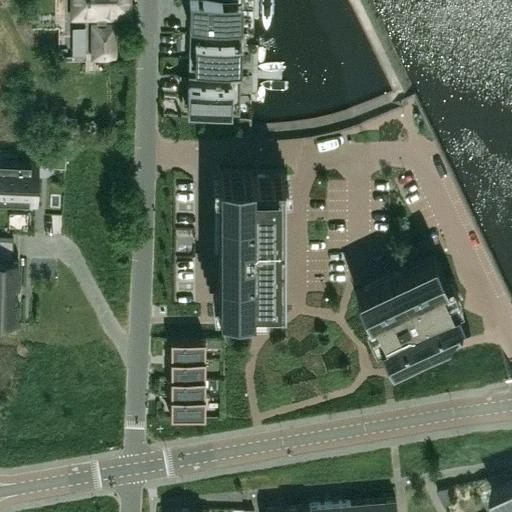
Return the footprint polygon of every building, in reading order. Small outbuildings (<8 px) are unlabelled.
[(129,15),(129,0),(72,0),(72,15),(96,15),(96,26),(105,26),(105,15),(129,15)] [(188,0),(188,23),(190,23),(190,31),(236,32),(237,24),(241,24),(241,0),(188,0)] [(85,26),(72,26),(72,52),(85,52),(85,26)] [(112,53),(112,43),(112,26),(105,26),(96,26),(96,53),(112,53)] [(188,31),(188,65),(194,65),(240,66),(241,46),(232,46),(233,42),(233,33),(240,33),(241,32),(236,32),(190,31),(188,31)] [(187,73),(186,109),(230,110),(230,95),(239,96),(239,75),(187,73)] [(53,155),(53,169),(65,170),(65,155),(53,155)] [(0,200),(9,201),(9,205),(26,206),(27,202),(28,202),(29,179),(35,179),(35,162),(0,160),(0,200)] [(282,174),(264,174),(251,173),(252,169),(217,169),(217,171),(217,184),(217,209),(217,222),(217,251),(217,290),(217,302),(217,304),(251,304),(251,300),(263,300),(264,300),(282,300),(282,188),(282,176),(282,174)] [(0,316),(16,317),(18,259),(12,259),(13,237),(0,236),(0,316)] [(445,275),(434,253),(419,260),(395,271),(386,275),(366,285),(356,290),(368,316),(369,316),(373,314),(383,335),(379,337),(378,338),(391,364),(399,360),(404,357),(427,347),(431,345),(469,327),(457,301),(457,300),(451,303),(441,281),(446,279),(446,278),(445,275)] [(170,357),(204,357),(204,337),(170,337),(170,357)] [(204,357),(170,357),(170,377),(204,377),(204,357)] [(204,377),(170,377),(170,397),(204,397),(204,377)] [(170,397),(170,416),(205,416),(204,397),(170,397)] [(511,476),(491,487),(501,506),(511,500),(511,476)] [(449,486),(437,488),(444,505),(455,499),(449,486)] [(372,497),(373,511),(396,511),(395,495),(372,497)] [(351,499),(351,511),(373,511),(372,497),(351,499)] [(329,500),(330,511),(351,511),(351,499),(329,500)] [(308,502),(308,511),(330,511),(329,500),(308,502)] [(503,511),(511,511),(511,500),(501,506),(503,511)] [(286,504),(286,511),(308,511),(308,502),(286,504)]
